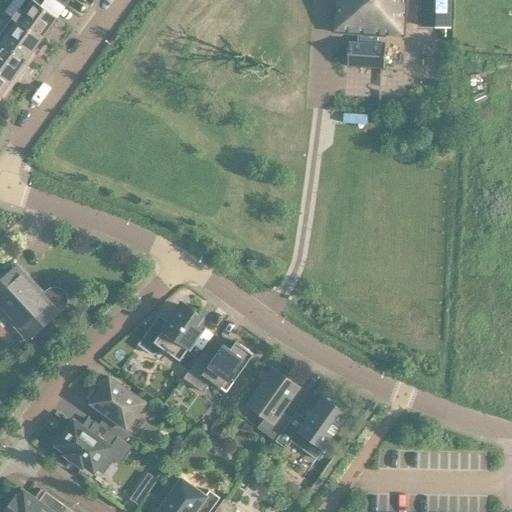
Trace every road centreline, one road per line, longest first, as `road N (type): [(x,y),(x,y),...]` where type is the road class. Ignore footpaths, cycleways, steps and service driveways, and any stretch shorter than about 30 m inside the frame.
road 1 (unclassified): [(511,435),(402,400),(314,356),(186,268)]
road 2 (residential): [(15,446),(71,369),(186,268)]
road 3 (residential): [(0,186),(92,219),(186,268)]
road 4 (residential): [(0,160),(117,0)]
